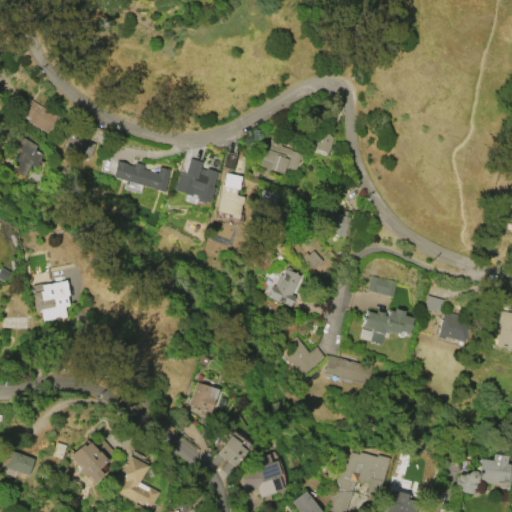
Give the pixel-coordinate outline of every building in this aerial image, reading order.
[(27,97),(53,113),(52,115),(56,117),(46,133),(27,121),(29,119),(18,112),(27,97)] [(92,126),(105,132),(100,145),(92,142),(85,161),(60,151),(67,133),(86,140),(92,126)] [(332,137),(327,153),(312,148),(318,131),(329,134),(329,136),(332,137)] [(23,175),(14,169),(18,162),(14,160),(21,150),(16,147),(22,137),(36,145),(34,149),(42,154),(36,163),(38,164),(36,168),(30,164),(23,175)] [(277,176),(261,170),(262,167),(259,166),(265,149),(268,150),(270,142),(301,153),(295,170),(285,167),(282,173),(279,172),(277,176)] [(221,167),(225,152),(235,154),(232,170),(221,167)] [(172,191),(184,157),(200,162),(198,168),(205,170),(205,168),(216,172),(206,202),(172,191)] [(156,173),(158,167),(168,170),(162,192),(111,177),(116,160),(133,165),(133,162),(143,165),(142,169),(156,173)] [(225,173),(240,177),(237,189),(235,189),(234,195),(242,197),(237,219),(230,218),(230,215),(215,212),(221,184),(222,185),(225,173)] [(279,213),(276,213),(278,193),(262,192),(259,222),(278,224),(279,213)] [(320,219),(322,211),(329,212),(330,208),(334,209),(333,213),(340,215),(341,211),(349,213),(343,237),(335,236),(336,234),(326,232),(329,221),(320,219)] [(313,251),(321,261),(311,270),(302,260),(303,259),(301,256),(306,252),(308,255),(313,251)] [(288,307),(267,296),(272,285),(273,286),(279,275),(282,277),(283,274),(282,273),(284,268),(299,276),(299,277),(302,278),(296,289),(293,288),(290,294),(294,296),(288,307)] [(366,290),(370,276),(395,283),(391,297),(366,290)] [(65,280),(69,306),(64,307),(66,317),(42,321),(40,312),(35,313),(31,292),(41,291),(40,285),(65,280)] [(425,295),(444,300),(437,313),(423,309),(425,295)] [(403,312),(402,315),(412,318),(408,333),(397,330),(396,334),(382,331),(381,335),(370,332),(370,330),(361,327),(365,311),(374,313),(375,311),(383,313),(382,316),(385,317),(387,311),(393,313),(394,309),(403,312)] [(511,315),(511,333),(508,349),(494,346),(497,328),(491,327),(494,314),(500,315),(500,313),(511,315)] [(297,376),(278,348),(294,336),(305,352),(314,346),(322,358),(297,376)] [(323,373),(327,355),(372,367),(368,384),(323,373)] [(187,404),(195,382),(217,390),(208,417),(199,414),(201,409),(187,404)] [(228,436),(238,443),(237,445),(244,451),(234,464),(232,463),(224,474),(208,462),(228,436)] [(101,438),(114,453),(96,469),(101,475),(90,485),(77,470),(78,469),(67,456),(85,440),(91,447),(101,438)] [(32,459),(26,475),(16,472),(14,477),(4,474),(5,469),(0,467),(0,460),(1,457),(7,459),(10,451),(32,459)] [(387,458),(380,484),(370,481),(369,483),(351,478),(348,493),(334,490),(341,462),(345,463),(348,452),(357,454),(357,452),(376,457),(377,455),(387,458)] [(259,498),(255,488),(241,488),(240,470),(255,468),(253,458),(266,453),(269,461),(275,459),(279,474),(276,476),(281,489),(259,498)] [(490,454),(504,456),(503,464),(508,465),(505,486),(475,482),(474,488),(472,488),(471,494),(455,492),(456,485),(454,485),(454,480),(456,480),(457,474),(462,475),(462,474),(465,474),(465,473),(469,471),(476,472),(477,462),(489,463),(490,454)] [(128,456),(147,466),(138,481),(158,492),(148,509),(116,491),(121,482),(115,479),(128,456)] [(290,502),(303,491),(320,511),(296,511),(298,511),(290,502)] [(191,510),(184,511),(176,511),(174,501),(185,498),(188,509),(191,508),(191,510)] [(385,511),(388,501),(397,503),(398,500),(408,502),(407,506),(408,506),(416,511),(385,511)]
